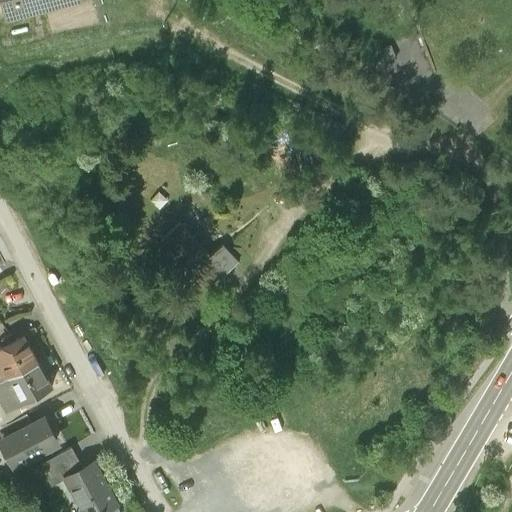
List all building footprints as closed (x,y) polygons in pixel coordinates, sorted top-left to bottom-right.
[(79,0),(2,0),(8,20),(79,0)] [(211,257),(180,225),(163,242),(207,289),(220,276),(209,264),(214,260),(211,257)] [(211,257),(214,260),(209,264),(220,276),(226,271),(224,245),(211,257)] [(0,349),(0,364),(8,378),(37,362),(23,337),(16,341),(12,335),(2,341),(5,347),(0,349)] [(37,362),(8,378),(0,382),(0,398),(1,401),(16,392),(24,407),(53,391),(37,362)] [(57,443),(44,421),(1,445),(13,467),(57,443)] [(104,511),(117,505),(93,464),(65,479),(83,511),(104,511)]
